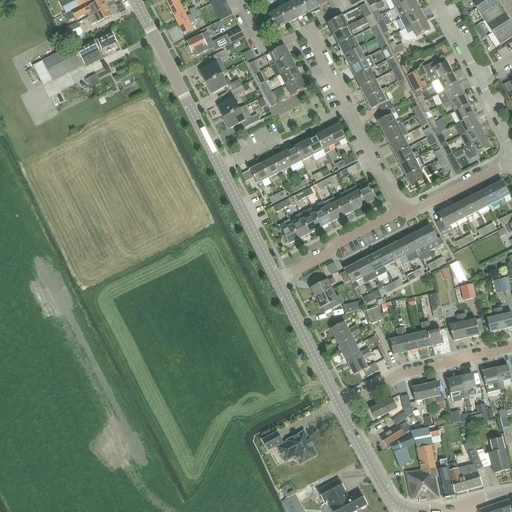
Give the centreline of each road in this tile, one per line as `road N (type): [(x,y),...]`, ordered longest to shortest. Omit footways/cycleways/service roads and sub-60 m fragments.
road 1 (residential): [(399,212),(309,28)]
road 2 (tertiary): [(135,0),(219,166)]
road 3 (residential): [(339,405),(402,372),(511,346)]
road 4 (tertiary): [(453,507),(397,505),(339,405)]
road 5 (tertiary): [(339,405),(272,272)]
road 6 (residential): [(272,272),(399,212)]
road 7 (residential): [(399,212),(511,163)]
